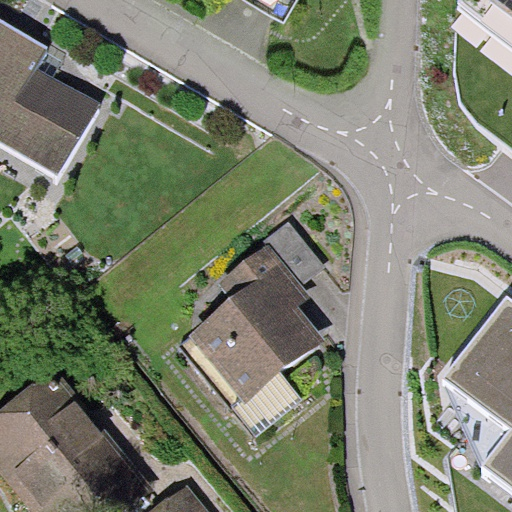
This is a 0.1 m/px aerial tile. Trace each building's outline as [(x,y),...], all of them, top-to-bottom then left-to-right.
[(511,0),(471,0),(460,15),(511,54),(511,0)] [(0,144),(59,178),(103,101),(40,66),(50,49),(0,20),(0,144)] [(194,338),(243,403),(324,341),(298,307),(310,298),(302,288),(327,269),(291,223),(267,241),(272,248),(233,278),(248,297),(194,338)] [(511,315),(508,313),(453,391),(490,418),(456,465),(511,504),(511,315)] [(0,465),(35,511),(66,511),(127,467),(59,378),(0,422),(0,465)] [(213,511),(198,491),(169,511),(213,511)]
